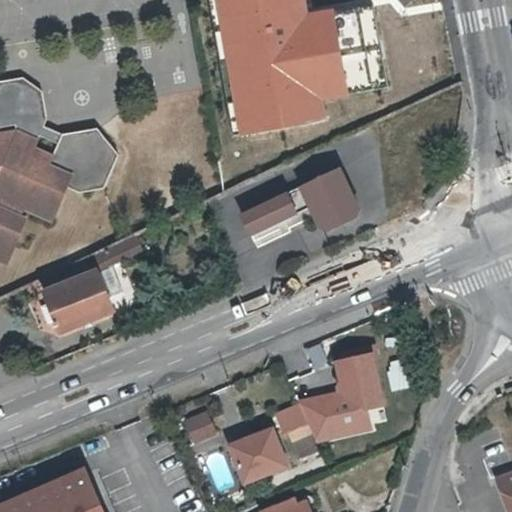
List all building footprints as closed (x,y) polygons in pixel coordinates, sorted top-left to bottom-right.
[(0,0),(0,260),(14,266),(33,223),(27,220),(31,210),(59,222),(74,189),(85,194),(101,191),(115,158),(94,130),(56,137),(51,145),(48,157),(29,148),(28,144),(18,132),(0,135),(0,0)] [(309,0),(209,0),(231,133),(326,118),(322,91),(347,87),(332,0),(324,0),(310,2),(309,0)] [(0,127),(19,124),(18,132),(28,144),(35,136),(51,145),(56,137),(40,127),(49,115),(44,87),(25,74),(2,78),(0,80),(0,127)] [(338,169),(294,190),(317,238),(361,217),(338,169)] [(284,195),(236,219),(247,239),(294,216),(284,195)] [(137,241),(101,257),(106,267),(142,252),(137,241)] [(37,296),(54,339),(112,316),(94,272),(37,296)] [(336,393),(297,401),(315,446),(371,432),(367,414),(384,410),(372,355),(330,365),(336,393)] [(207,414),(184,425),(192,443),(215,432),(207,414)] [(268,434),(228,451),(242,486),(282,469),(268,434)] [(96,511),(79,471),(0,506),(0,511),(96,511)] [(511,478),(511,475),(498,481),(504,496),(511,478)] [(306,511),(304,506),(295,509),(292,502),(268,511),(306,511)]
